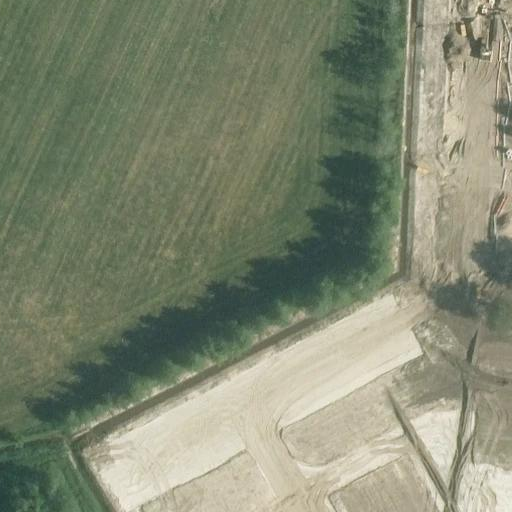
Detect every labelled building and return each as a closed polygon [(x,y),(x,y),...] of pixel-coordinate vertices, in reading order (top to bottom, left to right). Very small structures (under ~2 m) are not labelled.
[(475,28),(475,15),(462,15),(461,27),(475,28)] [(455,127),(469,129),(471,117),(457,115),(455,127)] [(435,186),(435,202),(481,203),(481,187),(435,186)] [(466,240),(429,250),(434,267),(471,258),(466,240)] [(447,275),(434,280),(438,292),(452,287),(447,275)] [(511,330),(511,312),(503,314),(506,331),(511,330)] [(451,342),(485,336),(482,324),(449,330),(451,342)] [(511,335),(499,338),(504,364),(511,362),(511,335)] [(397,382),(420,378),(416,349),(392,352),(397,382)] [(431,369),(433,383),(453,381),(450,355),(422,358),(423,370),(431,369)] [(365,390),(388,385),(382,357),(359,362),(365,390)] [(181,377),(184,388),(203,383),(200,372),(181,377)] [(329,402),(350,400),(347,373),(326,375),(329,402)] [(362,400),(358,422),(402,430),(406,407),(393,383),(362,400)] [(511,394),(478,388),(466,457),(511,465),(511,394)] [(419,511),(394,464),(332,497),(340,511),(419,511)] [(502,467),(480,468),(482,504),(504,502),(502,467)] [(231,472),(157,511),(159,511),(164,509),(165,511),(250,511),(237,487),(233,488),(231,488),(225,477),(232,473),(231,472)]
